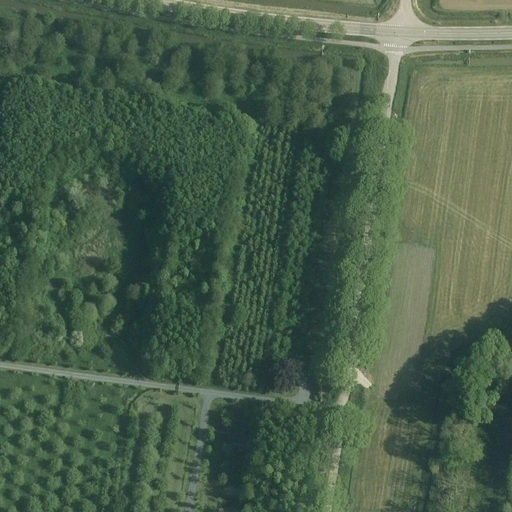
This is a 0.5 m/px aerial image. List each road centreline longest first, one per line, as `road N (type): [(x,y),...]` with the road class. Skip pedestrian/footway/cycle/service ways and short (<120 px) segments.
road 1 (unclassified): [(327,511),(399,32)]
road 2 (secondary): [(399,32),(144,0)]
